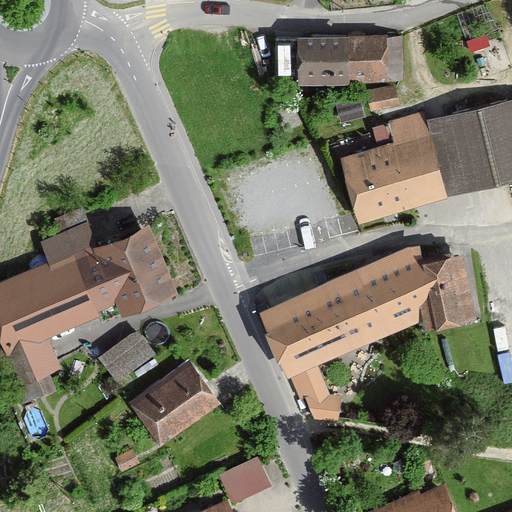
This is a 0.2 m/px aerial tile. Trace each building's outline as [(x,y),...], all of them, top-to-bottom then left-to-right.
[(301,38),(301,84),(396,83),(396,37),(301,38)] [(397,90),(368,95),(372,113),(400,108),(397,90)] [(511,99),(425,123),(422,114),(389,123),(395,143),(342,157),(360,223),(511,182),(511,99)] [(179,292),(150,223),(96,245),(87,224),(41,243),(49,261),(0,281),(0,338),(20,386),(60,369),(46,336),(120,305),(124,315),(179,292)] [(290,376),(425,319),(426,329),(477,323),(463,254),(423,260),(422,247),(409,248),(262,309),(290,376)] [(99,357),(120,381),(155,355),(136,329),(99,357)] [(190,361),(130,406),(162,448),(222,403),(190,361)] [(305,395),(318,418),(338,421),(341,402),(305,395)] [(223,475),(235,503),(273,487),(260,459),(223,475)] [(453,511),(442,485),(376,511),(453,511)] [(234,511),(229,499),(200,511),(234,511)]
